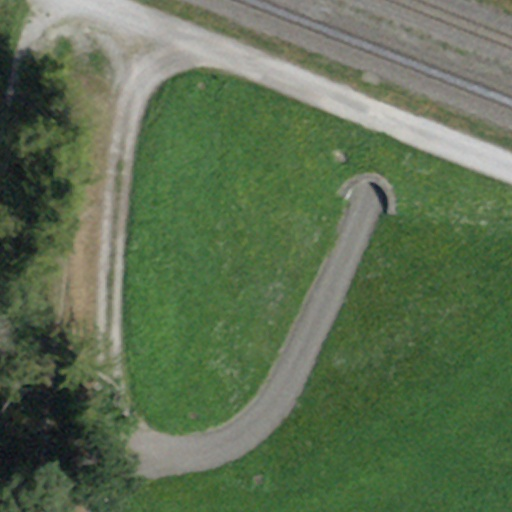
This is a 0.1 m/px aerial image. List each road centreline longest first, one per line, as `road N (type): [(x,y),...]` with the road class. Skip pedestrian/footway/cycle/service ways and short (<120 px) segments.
road 1 (track): [(450,0),(292,380),(243,437),(179,453),(143,453),(113,420)]
road 2 (track): [(113,420),(111,306),(125,116),(163,11)]
road 3 (track): [(163,11),(511,153)]
road 4 (track): [(39,0),(0,183)]
